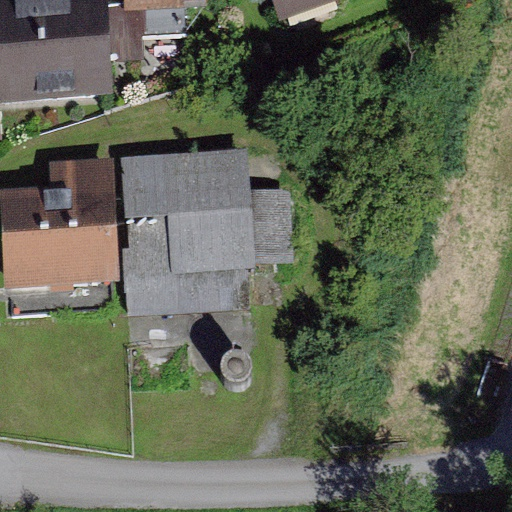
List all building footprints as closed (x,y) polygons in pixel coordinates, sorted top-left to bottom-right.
[(4,0),(8,102),(114,98),(112,64),(110,8),(75,9),(74,0),(4,0)] [(283,0),(291,21),(351,0),(283,0)] [(136,7),(110,8),(112,64),(152,62),(151,37),(194,36),(193,5),(136,7)] [(136,256),(140,316),(263,308),(261,267),(257,199),(254,158),(136,165),(142,256),(136,256)] [(20,199),(24,287),(123,282),(117,168),(66,170),(67,197),(20,199)] [(303,264),(299,196),(257,199),(261,267),(303,264)] [(124,313),(123,282),(24,287),(26,318),(124,313)]
